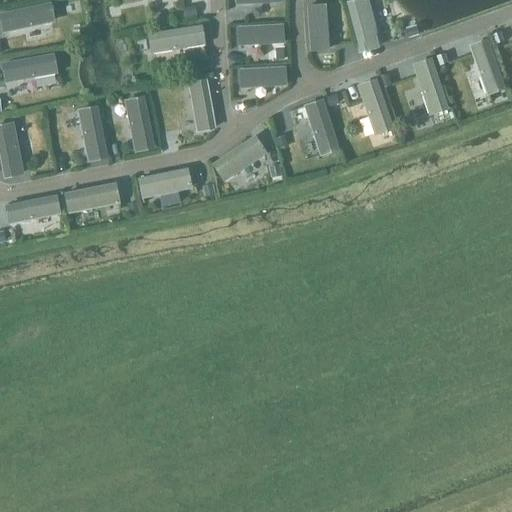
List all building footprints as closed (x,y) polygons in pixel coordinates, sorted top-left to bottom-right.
[(193,7),(182,9),(184,19),(195,16),(193,7)] [(417,27),(406,30),(408,38),(419,35),(417,27)] [(499,30),(491,33),(494,43),(503,40),(499,30)] [(283,48),(274,49),(275,61),(283,60),(283,48)] [(444,54),(436,57),(440,68),(448,65),(444,54)] [(191,65),(182,67),(184,78),(193,76),(191,65)] [(387,76),(381,78),(385,89),(391,87),(387,76)] [(335,96),(324,99),(327,108),(338,105),(335,96)] [(283,137),(275,140),(278,150),(286,147),(283,137)] [(277,167),(269,169),(271,180),(279,178),(277,167)] [(210,186),(202,188),(204,198),(213,196),(210,186)] [(135,204),(127,206),(128,217),(137,216),(135,204)]
